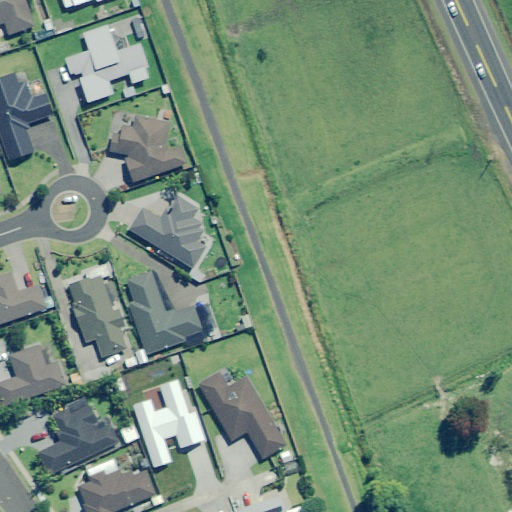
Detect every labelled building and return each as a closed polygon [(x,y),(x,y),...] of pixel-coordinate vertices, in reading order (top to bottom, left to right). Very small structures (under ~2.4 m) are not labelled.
[(0,0),(0,24),(6,22),(11,34),(35,25),(25,0),(0,0)] [(62,0),(65,8),(92,0),(97,0),(98,1),(100,0),(62,0)] [(117,51),(109,26),(86,33),(91,51),(66,58),(71,75),(80,73),(88,102),(113,94),(109,80),(130,74),(133,83),(152,77),(142,44),(117,51)] [(36,152),(28,131),(32,130),(30,123),(56,115),(49,94),(33,99),(27,83),(21,85),(17,73),(0,79),(0,127),(11,160),(36,152)] [(114,134),(111,151),(127,155),(135,182),(188,164),(182,146),(169,150),(167,146),(171,123),(136,117),(134,128),(122,126),(121,135),(114,134)] [(199,210),(175,195),(160,220),(143,210),(131,230),(194,270),(208,247),(199,241),(206,230),(192,222),(199,210)] [(111,275),(108,264),(86,270),(89,280),(70,285),(87,342),(98,339),(103,357),(127,350),(121,329),(126,327),(121,309),(113,311),(103,278),(111,275)] [(0,275),(0,324),(47,309),(39,283),(19,290),(13,272),(0,275)] [(169,315),(154,272),(128,280),(135,302),(130,304),(147,355),(186,341),(185,337),(201,331),(193,307),(169,315)] [(42,352),(40,346),(9,356),(16,378),(0,382),(0,394),(4,407),(66,386),(54,348),(42,352)] [(237,383),(229,368),(200,385),(234,441),(249,432),(264,458),(288,444),(248,376),(237,383)] [(189,415),(178,381),(160,387),(167,408),(155,412),(151,400),(133,406),(154,468),(171,462),(164,439),(177,435),(182,448),(205,441),(196,413),(189,415)] [(88,399),(79,403),(51,417),(63,442),(38,453),(49,476),(121,442),(109,418),(99,423),(88,399)] [(120,511),(152,499),(155,506),(165,502),(161,494),(157,496),(147,470),(134,475),(131,468),(123,472),(118,459),(87,470),(91,480),(77,486),(87,511),(120,511)] [(287,511),(282,497),(239,511),(287,511)]
